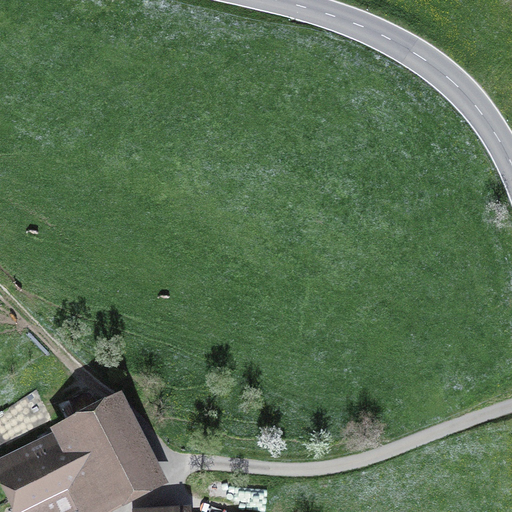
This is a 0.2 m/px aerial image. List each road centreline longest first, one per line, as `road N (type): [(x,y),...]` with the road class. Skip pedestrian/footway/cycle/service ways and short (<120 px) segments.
road 1 (secondary): [(276,0),(377,32),(435,67),(477,108),(511,165)]
road 2 (track): [(0,289),(175,460)]
